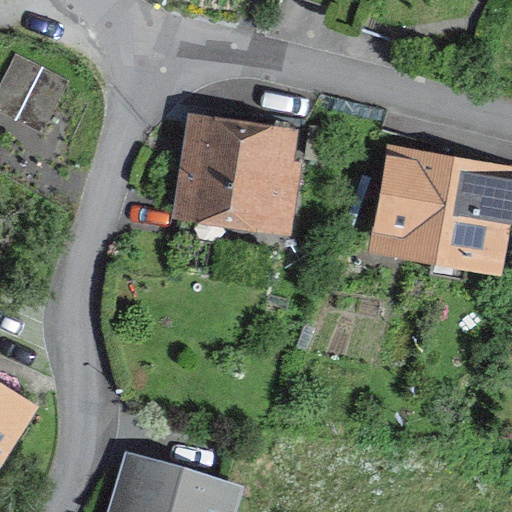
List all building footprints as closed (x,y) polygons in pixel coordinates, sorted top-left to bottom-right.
[(290,0),(334,14),(337,0),(290,0)] [(0,115),(39,136),(67,82),(14,55),(0,84),(0,115)] [(288,164),(293,131),(182,116),(167,223),(285,240),(296,166),(288,164)] [(331,128),(305,124),(300,159),(325,163),(331,128)] [(511,230),(511,167),(383,146),(364,258),(498,280),(506,230),(511,230)] [(0,472),(37,413),(0,390),(0,472)] [(242,511),(251,477),(129,446),(109,511),(242,511)]
